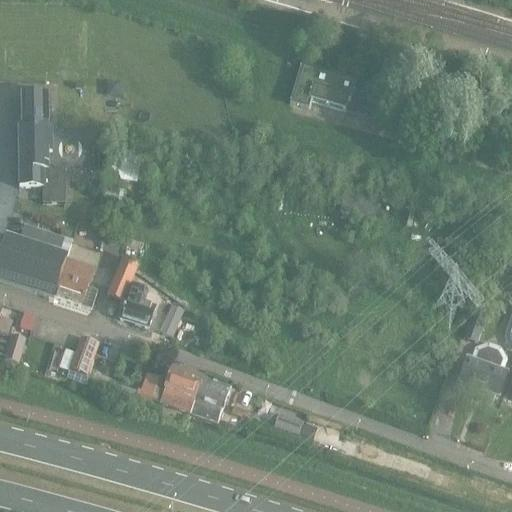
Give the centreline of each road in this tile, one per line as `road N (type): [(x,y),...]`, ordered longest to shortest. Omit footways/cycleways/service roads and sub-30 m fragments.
road 1 (unclassified): [(511,477),(0,297)]
road 2 (primary): [(254,511),(0,436)]
